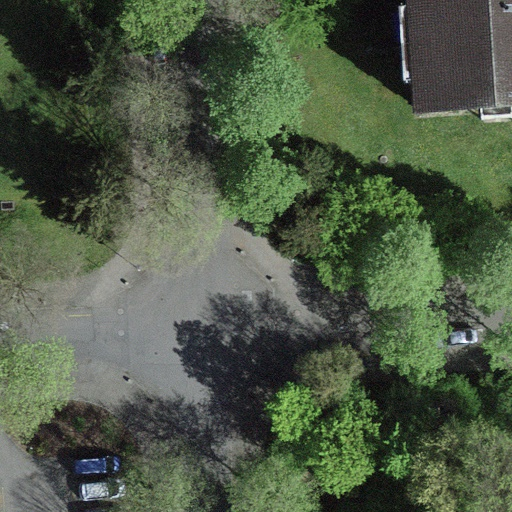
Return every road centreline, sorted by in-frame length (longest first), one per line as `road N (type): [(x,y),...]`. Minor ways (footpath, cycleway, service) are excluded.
road 1 (residential): [(194,339),(173,0)]
road 2 (residential): [(511,322),(194,339)]
road 3 (residential): [(194,339),(0,346)]
road 4 (residential): [(195,511),(194,339)]
